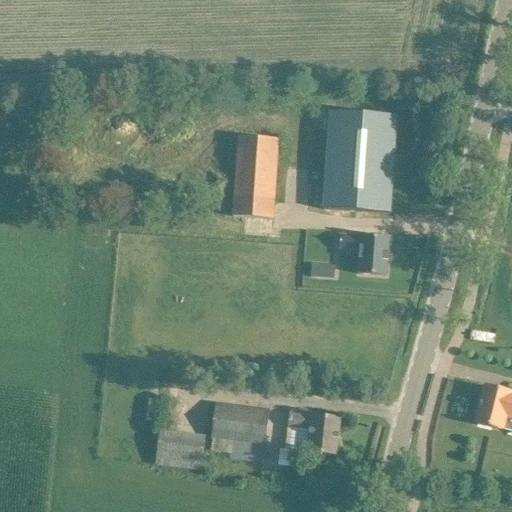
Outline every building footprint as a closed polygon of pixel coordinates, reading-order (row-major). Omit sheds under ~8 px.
[(108,133),(135,132),(134,110),(108,111),(108,133)] [(330,113),(323,210),(390,214),(397,117),(330,113)] [(238,137),(231,217),(272,220),(278,140),(238,137)] [(359,275),(366,275),(386,277),(389,239),(362,237),(340,236),(339,249),(361,250),(359,275)] [(312,264),(312,277),(320,278),(321,265),(312,264)] [(511,393),(485,386),(475,423),(503,430),(511,432),(511,393)] [(217,404),(211,451),(262,457),(268,411),(217,404)] [(307,453),(316,454),(336,456),(340,420),(311,416),(290,414),(288,426),(309,429),(307,453)] [(158,430),(154,466),(201,472),(204,436),(158,430)]
